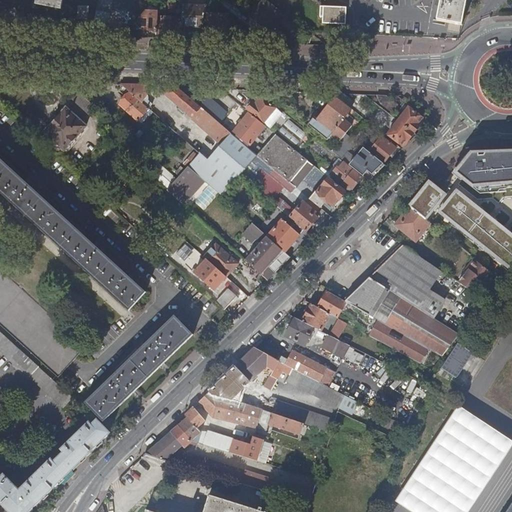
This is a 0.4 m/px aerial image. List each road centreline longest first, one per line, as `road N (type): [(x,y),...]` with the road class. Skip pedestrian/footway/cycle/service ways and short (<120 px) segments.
road 1 (tertiary): [(382,195),(67,511)]
road 2 (secondary): [(0,57),(350,70)]
road 3 (tertiary): [(382,195),(483,121)]
road 4 (tertiary): [(467,104),(382,195)]
